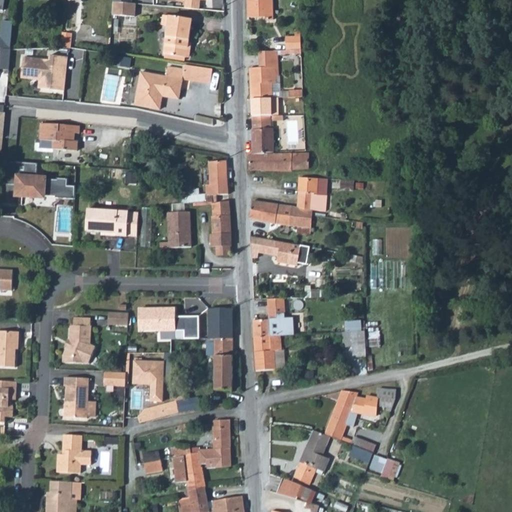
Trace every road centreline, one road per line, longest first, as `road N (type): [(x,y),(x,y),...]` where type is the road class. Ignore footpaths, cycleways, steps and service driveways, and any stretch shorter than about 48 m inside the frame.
road 1 (unclassified): [(243,284),(235,0)]
road 2 (unknown): [(8,127),(17,112),(35,111),(239,144)]
road 3 (residential): [(26,511),(47,299),(62,280)]
road 4 (unclassified): [(255,511),(243,284)]
road 5 (residential): [(243,284),(62,280)]
